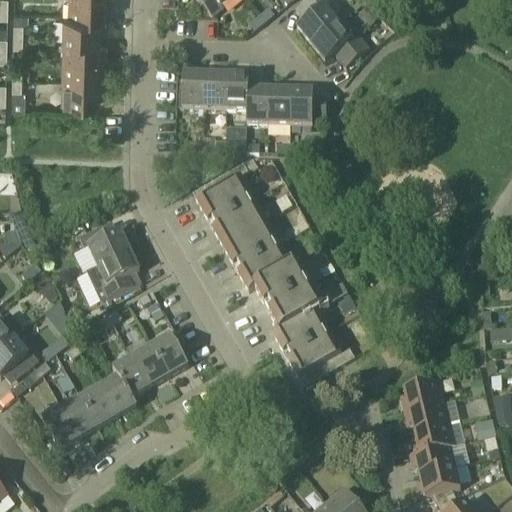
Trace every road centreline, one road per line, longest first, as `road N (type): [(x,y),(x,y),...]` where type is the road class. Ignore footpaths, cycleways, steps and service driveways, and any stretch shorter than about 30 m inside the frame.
road 1 (residential): [(71,511),(146,450),(186,438),(238,405),(242,383),(143,201),(140,53)]
road 2 (residential): [(293,63),(140,53)]
